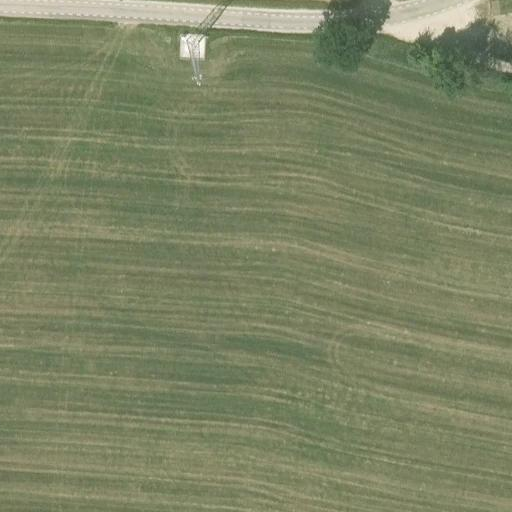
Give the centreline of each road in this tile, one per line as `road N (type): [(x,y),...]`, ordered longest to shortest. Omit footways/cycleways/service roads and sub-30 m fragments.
road 1 (unclassified): [(0,6),(313,22),(393,18),(450,0)]
road 2 (track): [(393,18),(511,63)]
